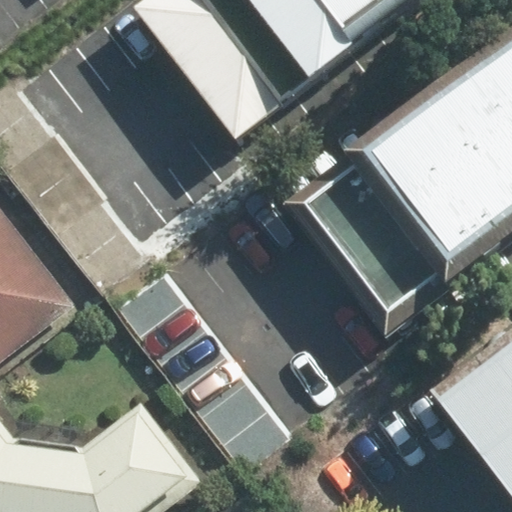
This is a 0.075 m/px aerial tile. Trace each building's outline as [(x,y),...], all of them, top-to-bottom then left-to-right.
[(142,0),(133,7),(238,146),(433,0),(142,0)] [(511,32),(284,206),(387,341),(511,246),(511,32)] [(0,373),(84,308),(6,209),(0,213),(0,373)] [(511,342),(440,398),(511,490),(511,342)] [(171,511),(210,482),(146,402),(84,450),(26,443),(0,409),(0,511),(171,511)]
